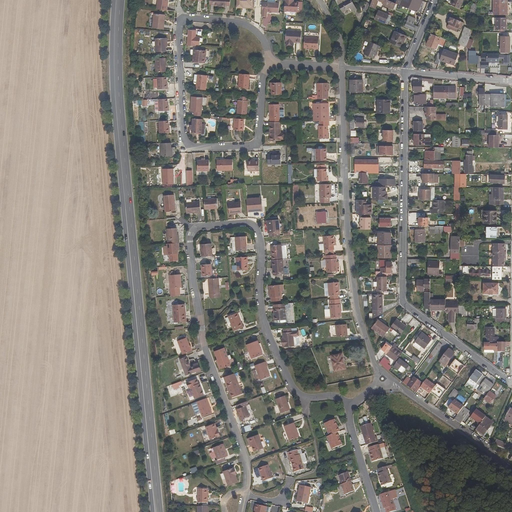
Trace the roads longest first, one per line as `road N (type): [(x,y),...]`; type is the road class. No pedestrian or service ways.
road 1 (residential): [(246,497),(248,460),(206,355),(190,244),(198,230),(248,225),(257,234),(261,311),(291,387),(300,399),(348,409)]
road 2 (secondary): [(117,0),(114,67),(151,468)]
road 3 (residential): [(270,66),(256,33),(189,20),(182,26),(187,149),(255,146),(261,84)]
road 4 (residential): [(405,73),(409,308),(511,384)]
road 5 (residential): [(377,375),(350,254),(341,69)]
road 6 (residential): [(388,380),(484,443),(511,471)]
